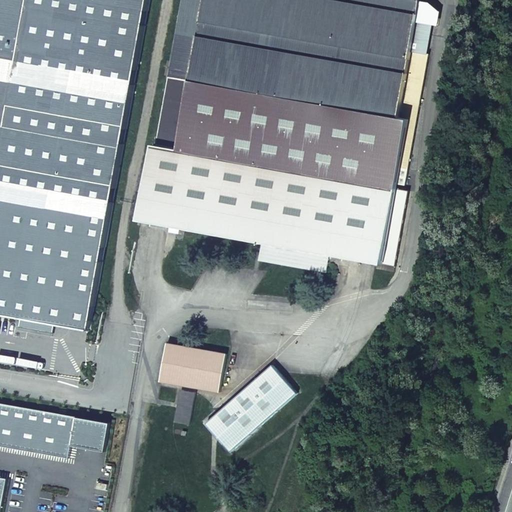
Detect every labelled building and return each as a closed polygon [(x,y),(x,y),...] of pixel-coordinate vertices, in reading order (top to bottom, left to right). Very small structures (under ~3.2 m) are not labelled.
[(150,0),(0,0),(0,313),(25,318),(57,323),(92,330),(92,327),(95,310),(114,208),(141,54),(143,45),(150,0)] [(184,0),(159,144),(155,143),(142,213),(141,220),(265,242),(261,261),(329,273),(333,254),(396,266),(410,190),(389,187),(390,182),(407,185),(431,55),(427,53),(433,24),(419,22),(422,0),(184,0)] [(57,323),(25,318),(24,326),(23,327),(41,330),(55,333),(57,323)] [(229,355),(169,345),(162,383),(222,392),(229,355)] [(274,367),(207,426),(233,454),(299,395),(274,367)] [(176,422),(191,425),(197,393),(182,390),(176,422)] [(0,403),(0,443),(71,456),(73,444),(78,417),(0,403)] [(78,417),(73,444),(105,451),(111,424),(78,417)]
